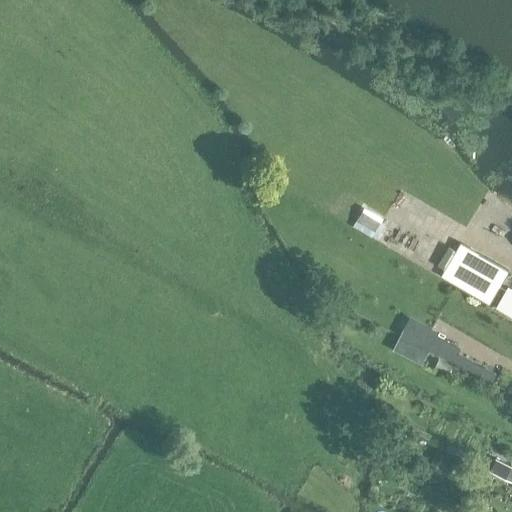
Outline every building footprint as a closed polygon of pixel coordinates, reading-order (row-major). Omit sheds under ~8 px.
[(492,306),(511,271),(462,243),(442,277),(492,306)] [(511,315),(511,288),(510,288),(498,308),(511,315)] [(435,338),(429,334),(432,329),(410,318),(401,336),(428,350),(429,349),(494,383),(498,375),(458,354),(462,347),(437,334),(435,338)] [(431,461),(443,466),(447,455),(436,450),(431,461)] [(511,481),(511,467),(495,460),(489,472),(511,482),(511,481)]
